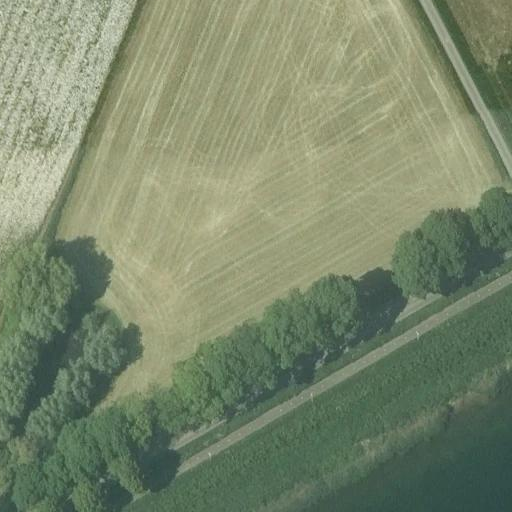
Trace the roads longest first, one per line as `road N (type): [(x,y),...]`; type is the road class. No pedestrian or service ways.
road 1 (secondary): [(48,511),(511,243)]
road 2 (unclassified): [(511,168),(421,0)]
